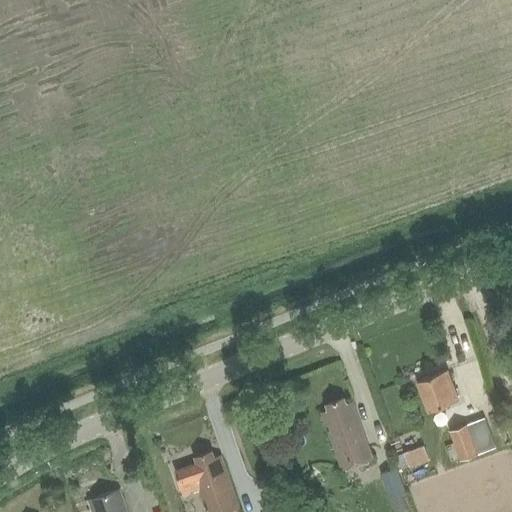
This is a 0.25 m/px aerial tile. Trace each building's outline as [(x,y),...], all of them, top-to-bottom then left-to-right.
[(426,411),(456,399),(445,369),(415,380),(426,411)] [(342,469),(372,458),(351,402),(345,404),(342,397),(322,404),(325,411),(321,412),(342,469)] [(484,417),(449,430),(459,460),(495,447),(484,417)] [(422,445),(399,454),(404,468),(427,459),(422,445)] [(204,511),(223,511),(239,507),(220,452),(213,454),(211,449),(193,455),(194,460),(174,467),(183,492),(196,488),(204,511)] [(396,469),(380,474),(388,497),(404,492),(396,469)] [(91,511),(126,511),(118,488),(94,497),(96,503),(89,505),(91,511)]
